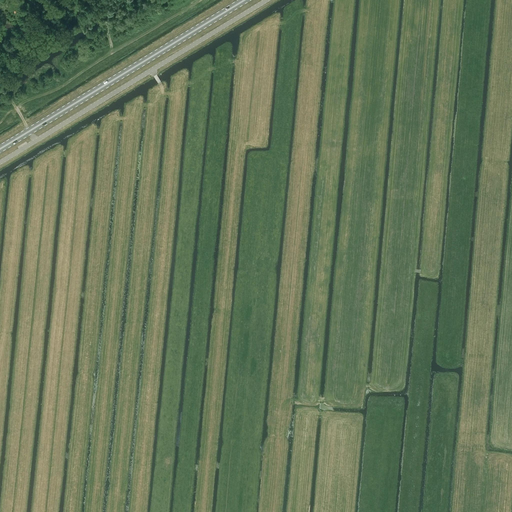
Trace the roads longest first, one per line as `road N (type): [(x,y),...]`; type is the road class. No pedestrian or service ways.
road 1 (unclassified): [(0,161),(263,0)]
road 2 (primary): [(0,149),(244,0)]
